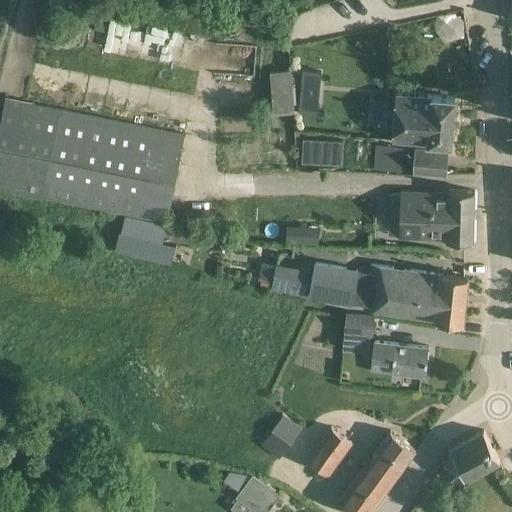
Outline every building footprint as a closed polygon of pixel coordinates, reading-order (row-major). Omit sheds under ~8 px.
[(252,66),(253,45),(219,43),(218,64),(252,66)] [(271,70),(274,113),(292,112),(289,69),(271,70)] [(455,97),(431,95),(395,91),(391,138),(451,144),(455,97)] [(0,123),(0,189),(125,214),(167,223),(185,134),(5,98),(0,123)] [(414,146),(412,173),(445,176),(448,150),(414,146)] [(473,241),(474,190),(449,190),(449,191),(401,190),(399,237),(447,239),(447,240),(473,241)] [(162,241),(167,223),(125,214),(116,249),(171,264),(175,244),(162,241)] [(302,224),(286,223),(286,242),(301,243),(302,224)] [(363,307),(435,319),(463,321),(468,276),(440,273),(370,263),(369,271),(358,270),(359,268),(314,260),(313,271),(276,263),(271,288),(308,296),(309,295),(353,302),(353,301),(364,302),(363,307)] [(346,311),(343,332),(373,336),(375,314),(346,311)] [(374,340),(371,371),(391,373),(392,370),(393,370),(426,374),(429,346),(396,343),(376,341),(374,340)] [(283,414),(260,445),(279,459),(302,428),(283,414)] [(332,424),(307,458),(329,474),(354,440),(332,424)] [(450,448),(445,462),(451,475),(465,479),(500,460),(483,430),(450,448)] [(390,431),(339,501),(353,511),(370,511),(416,450),(390,431)] [(251,474),(230,470),(224,479),(240,490),(251,474)] [(253,476),(237,497),(257,511),(266,511),(279,495),(253,476)]
